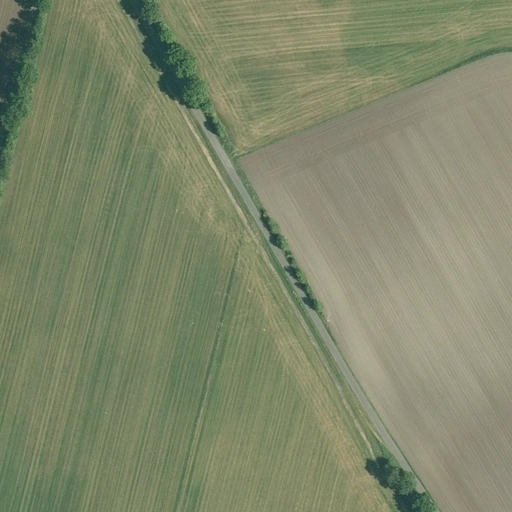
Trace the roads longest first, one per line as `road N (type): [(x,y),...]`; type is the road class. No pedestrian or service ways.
road 1 (unclassified): [(452,511),(373,401),(131,0)]
road 2 (unclassified): [(32,0),(0,127)]
